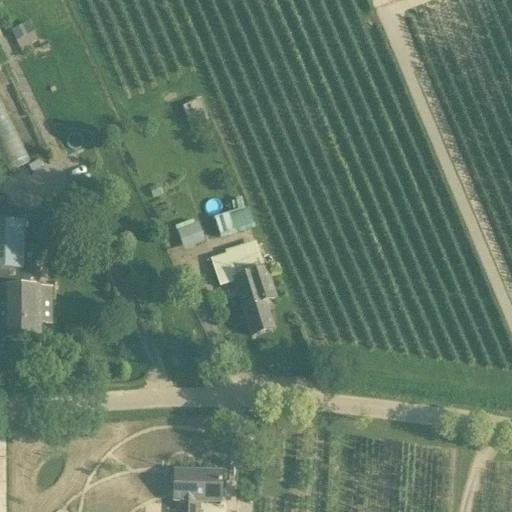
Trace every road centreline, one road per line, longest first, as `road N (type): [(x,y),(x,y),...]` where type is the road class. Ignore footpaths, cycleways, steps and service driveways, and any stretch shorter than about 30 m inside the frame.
road 1 (unclassified): [(0,408),(195,395),(313,400),(511,430)]
road 2 (unknown): [(511,332),(396,52)]
